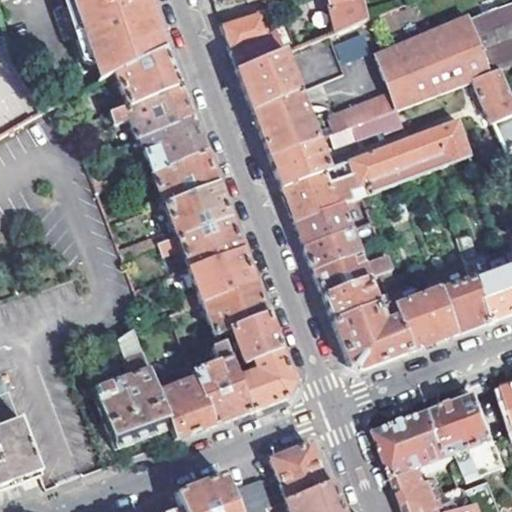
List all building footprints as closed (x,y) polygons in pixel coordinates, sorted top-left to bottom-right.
[(145,0),(65,0),(69,9),(62,12),(55,13),(64,46),(71,44),(81,79),(100,74),(103,84),(113,79),(162,53),(145,0)] [(58,0),(62,12),(69,9),(65,0),(58,0)] [(327,0),(336,33),(366,21),(360,0),(327,0)] [(511,5),(471,23),(490,75),(499,72),(511,66),(511,5)] [(262,19),(220,29),(229,54),(268,38),(262,19)] [(342,115),(348,130),(396,112),(471,83),(490,75),(471,23),(377,62),(391,97),(342,115)] [(332,45),(340,66),(371,53),(362,33),(332,45)] [(0,140),(40,117),(27,90),(10,63),(3,38),(0,39),(0,140)] [(162,53),(113,79),(126,108),(177,89),(166,61),(162,53)] [(248,104),(252,114),(298,95),(283,56),(237,74),(248,104)] [(471,83),(491,126),(511,117),(511,100),(511,101),(499,72),(490,75),(471,83)] [(126,108),(108,116),(113,130),(128,124),(135,144),(139,143),(189,124),(183,106),(177,89),(126,108)] [(298,95),(252,114),(255,124),(269,160),(316,142),(303,108),(298,95)] [(384,131),(401,125),(396,112),(348,130),(334,135),(330,137),(334,147),(376,131),(380,141),(386,138),(384,131)] [(342,115),(329,120),(334,135),(348,130),(342,115)] [(328,171),(280,190),(291,218),(294,226),(342,207),(469,158),(456,121),(328,171)] [(152,175),(202,156),(199,150),(189,124),(139,143),(152,175)] [(316,142),(269,160),(278,184),(280,190),(328,171),(316,142)] [(202,156),(152,175),(164,208),(214,188),(212,182),(202,156)] [(214,188),(164,208),(176,239),(226,220),(224,213),(214,188)] [(342,207),(294,226),(300,243),(303,249),(351,232),(342,207)] [(226,220),(176,239),(166,242),(156,246),(161,257),(181,250),(188,273),(239,253),(230,229),(226,220)] [(363,245),(377,239),(373,224),(357,229),(363,245)] [(351,232),(303,249),(309,267),(312,274),(359,256),(351,232)] [(119,252),(121,259),(167,242),(164,235),(119,252)] [(457,240),(452,242),(463,270),(468,268),(457,240)] [(239,253),(188,273),(187,273),(196,297),(183,302),(186,311),(201,305),(252,285),(249,279),(239,253)] [(359,256),(312,274),(319,292),(322,298),(367,282),(390,274),(384,260),(363,267),(359,256)] [(439,295),(454,337),(462,334),(488,324),(473,283),(468,268),(463,270),(460,271),(466,284),(439,295)] [(511,275),(510,269),(473,283),(488,324),(496,321),(511,314),(511,275)] [(393,310),(397,321),(409,354),(418,351),(454,337),(439,295),(430,271),(421,275),(427,286),(431,296),(393,310)] [(375,301),(367,282),(322,298),(329,318),(331,324),(378,307),(383,304),(381,299),(375,301)] [(219,337),(229,334),(265,320),(262,312),(252,285),(201,305),(213,340),(219,337)] [(385,325),(378,307),(331,324),(348,367),(360,373),(373,368),(409,354),(397,321),(385,325)] [(229,334),(242,367),(250,364),(278,353),(275,346),(265,320),(229,334)] [(92,392),(113,449),(169,429),(157,397),(132,333),(109,346),(116,366),(125,362),(130,378),(92,392)] [(193,383),(211,429),(230,422),(249,415),(236,381),(232,371),(220,340),(213,343),(216,350),(212,351),(217,365),(190,375),(193,383)] [(248,376),(236,381),(249,415),(259,411),(284,402),(291,388),(278,353),(250,364),(252,369),(247,371),(248,376)] [(211,429),(193,383),(157,397),(169,429),(174,442),(204,431),(211,429)] [(0,487),(37,474),(7,393),(0,395),(0,487)] [(469,482),(506,468),(481,401),(433,418),(452,467),(462,463),(469,482)] [(433,418),(376,441),(395,489),(420,480),(441,471),(452,467),(433,418)] [(310,447),(269,462),(283,506),(326,490),(317,467),(310,447)] [(420,480),(395,489),(403,511),(500,511),(491,488),(469,496),(459,490),(452,467),(441,471),(453,503),(435,509),(420,480)] [(180,508),(181,511),(234,511),(228,495),(222,479),(197,489),(176,497),(180,508)] [(249,487),(228,495),(234,511),(266,511),(272,510),(261,482),(249,487)] [(326,490),(283,506),(285,511),(339,511),(333,495),(330,488),(326,490)]
